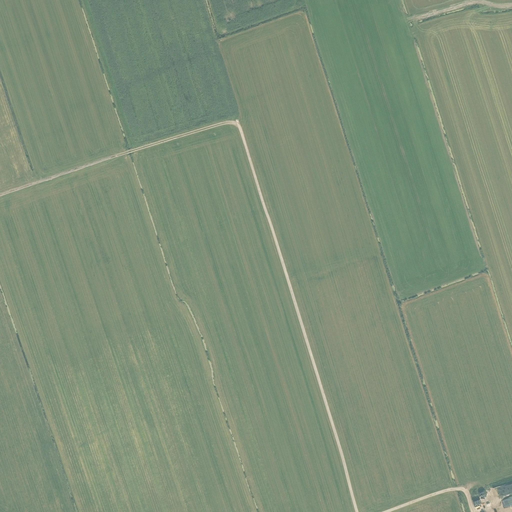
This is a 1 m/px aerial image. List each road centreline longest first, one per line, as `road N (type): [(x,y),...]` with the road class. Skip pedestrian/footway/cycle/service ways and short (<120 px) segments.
road 1 (track): [(356,511),(237,123),(0,195)]
road 2 (track): [(511,5),(473,2),(412,19),(397,0)]
